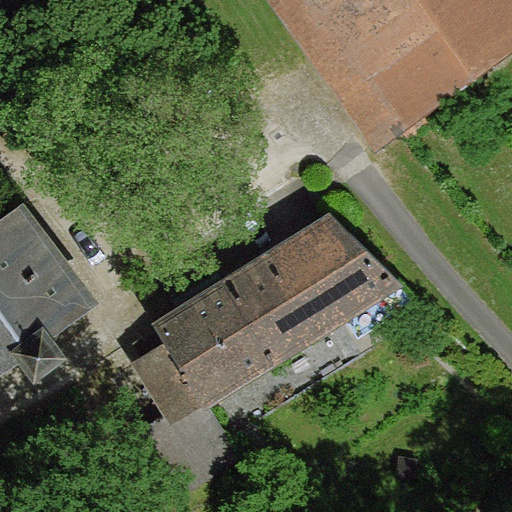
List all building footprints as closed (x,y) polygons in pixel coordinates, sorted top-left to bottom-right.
[(511,0),(310,0),(393,117),(397,115),(460,70),(511,33),(511,0)] [(477,92),(460,70),(397,115),(412,137),(477,92)] [(88,298),(24,211),(0,227),(0,362),(20,349),(48,329),(88,298)] [(400,281),(333,215),(159,326),(170,343),(205,401),(400,281)] [(64,351),(48,329),(20,349),(35,371),(64,351)] [(205,401),(170,343),(140,361),(175,415),(177,419),(205,401)] [(177,419),(175,415),(161,424),(186,466),(228,439),(205,401),(177,419)]
